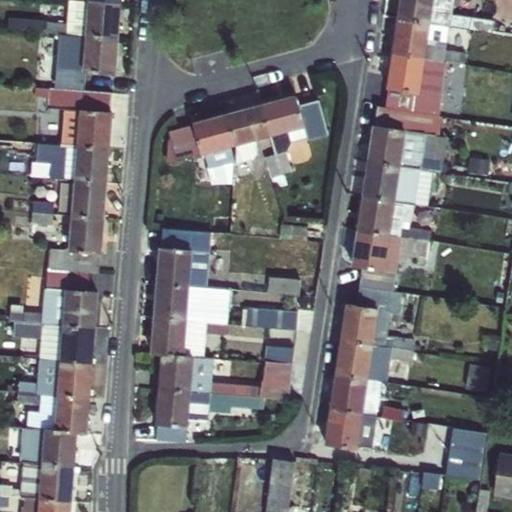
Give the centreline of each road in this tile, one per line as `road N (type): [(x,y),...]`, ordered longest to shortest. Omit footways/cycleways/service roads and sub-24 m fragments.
road 1 (residential): [(117,448),(278,444),(300,432),(362,44)]
road 2 (residential): [(117,448),(144,104)]
road 3 (residential): [(144,104),(362,44)]
